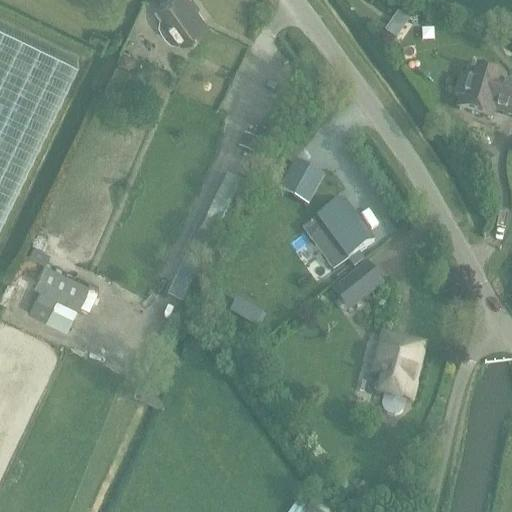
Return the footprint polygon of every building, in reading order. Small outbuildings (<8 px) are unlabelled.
[(177,44),(180,42),(181,43),(206,24),(188,0),(166,0),(156,7),(162,16),(158,19),(158,26),(170,42),(177,44)] [(0,218),(77,59),(0,22),(0,218)] [(122,53),(117,64),(128,69),(132,61),(130,56),(122,53)] [(461,98),(458,110),(490,120),(494,109),(508,113),(507,115),(511,116),(511,85),(502,83),(503,78),(470,68),(467,79),(461,77),(455,97),(461,98)] [(244,137),(238,148),(253,156),(258,145),(244,137)] [(294,163),(279,192),(307,207),(322,178),(294,163)] [(221,232),(238,178),(224,173),(206,227),(221,232)] [(317,220),(302,231),(333,272),(347,262),(373,243),(342,201),(317,220)] [(47,262),(52,248),(35,242),(30,256),(47,262)] [(89,285),(45,264),(34,287),(78,308),(89,285)] [(349,277),(337,287),(354,309),(367,299),(384,286),(366,264),(349,277)] [(37,298),(29,314),(43,321),(51,305),(37,298)] [(56,299),(45,321),(65,332),(77,309),(56,299)] [(381,334),(371,375),(380,377),(375,397),(382,398),(381,401),(383,407),(386,411),(394,413),(399,411),(403,407),(405,403),(411,405),(426,345),(381,334)]
